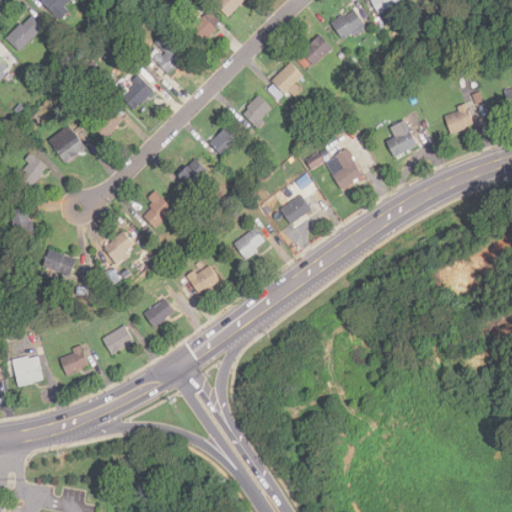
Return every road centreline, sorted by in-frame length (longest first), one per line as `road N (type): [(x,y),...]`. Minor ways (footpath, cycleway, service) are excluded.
road 1 (secondary): [(511,160),(393,214),(178,368)]
road 2 (residential): [(302,0),(88,205)]
road 3 (tertiary): [(66,425),(172,427),(199,439),(265,494)]
road 4 (tertiary): [(265,494),(178,368)]
road 5 (secondary): [(178,368),(66,425)]
